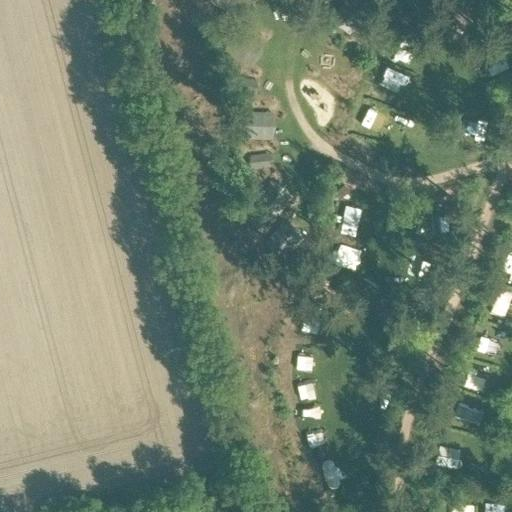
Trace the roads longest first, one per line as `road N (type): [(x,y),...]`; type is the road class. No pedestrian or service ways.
road 1 (track): [(511,140),(399,444),(401,471)]
road 2 (track): [(501,162),(409,183),(352,165),(310,139),(288,94)]
